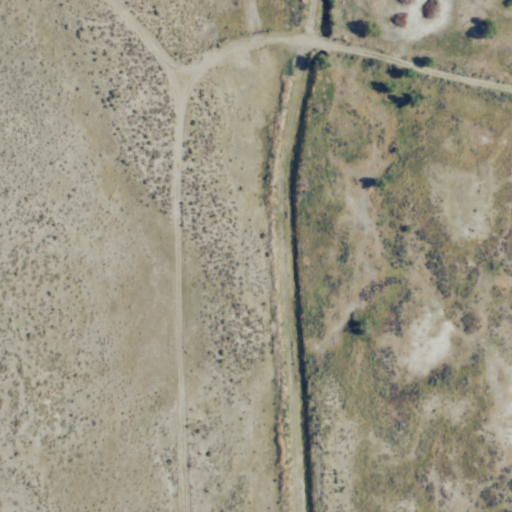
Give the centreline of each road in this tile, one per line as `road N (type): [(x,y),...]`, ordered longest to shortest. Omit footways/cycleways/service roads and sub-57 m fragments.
road 1 (track): [(301,511),(288,195),(314,0),(185,77),(182,376),(190,511)]
road 2 (track): [(185,77),(247,47),(308,47),(511,86)]
